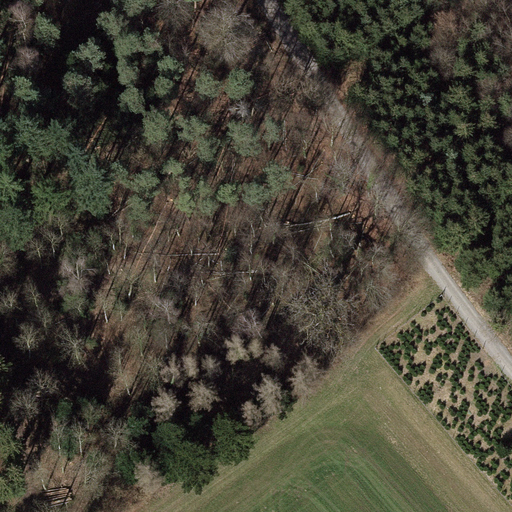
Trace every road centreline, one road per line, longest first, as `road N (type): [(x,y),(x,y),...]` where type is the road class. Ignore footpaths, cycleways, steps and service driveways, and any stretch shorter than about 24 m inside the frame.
road 1 (track): [(511,369),(268,0)]
road 2 (track): [(26,511),(0,329)]
